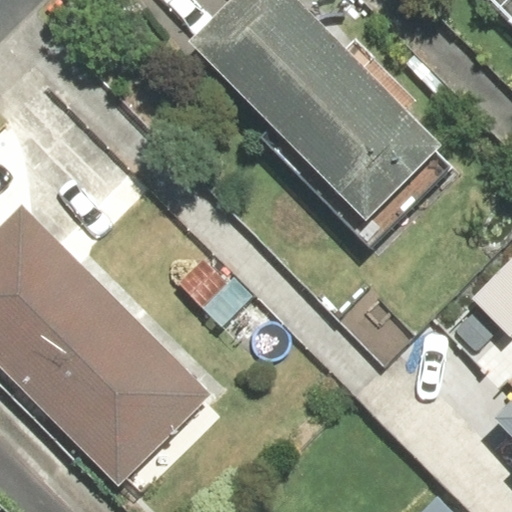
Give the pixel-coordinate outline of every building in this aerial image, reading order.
[(318,0),(258,0),(212,46),(391,225),(468,149),(318,0)] [(34,208),(0,241),(0,355),(133,488),(224,397),(34,208)] [(511,257),(471,300),(510,337),(511,335),(511,257)] [(217,260),(189,285),(233,335),(269,304),(245,277),(238,284),(217,260)] [(511,402),(497,418),(511,432),(511,464),(506,470),(511,474),(511,402)] [(464,511),(450,497),(434,511),(464,511)]
